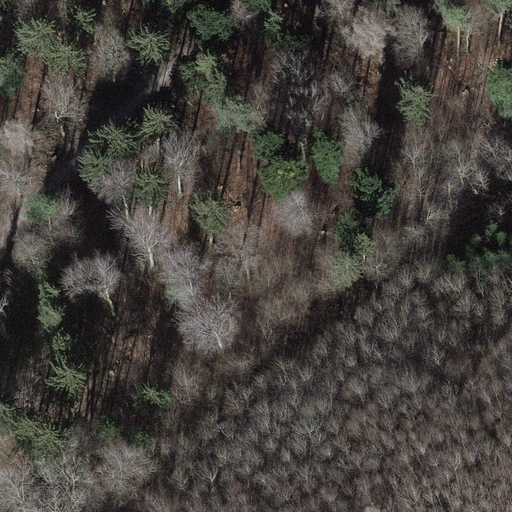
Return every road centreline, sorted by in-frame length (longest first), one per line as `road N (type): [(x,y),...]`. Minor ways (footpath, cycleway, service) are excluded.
road 1 (track): [(146,511),(226,424),(511,201)]
road 2 (track): [(261,0),(87,151),(0,248)]
